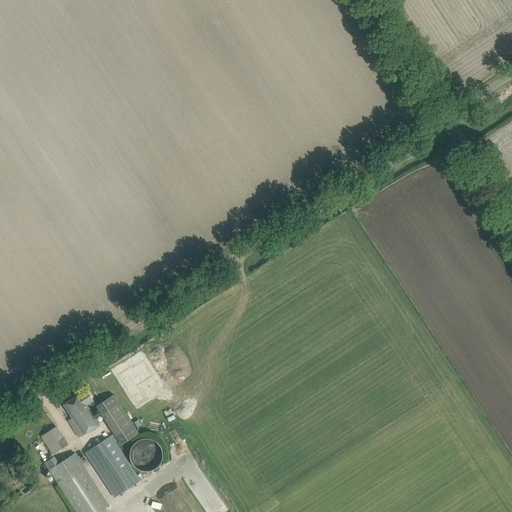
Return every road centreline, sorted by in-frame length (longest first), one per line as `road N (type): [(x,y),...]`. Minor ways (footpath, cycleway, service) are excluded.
road 1 (unclassified): [(0,419),(445,117)]
road 2 (tertiary): [(445,117),(367,0)]
road 3 (tertiary): [(511,218),(445,117)]
